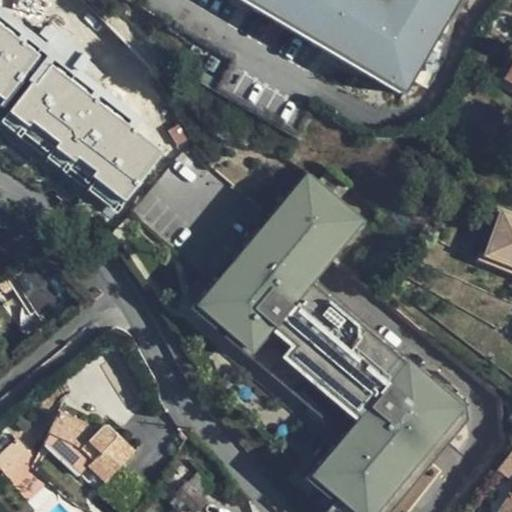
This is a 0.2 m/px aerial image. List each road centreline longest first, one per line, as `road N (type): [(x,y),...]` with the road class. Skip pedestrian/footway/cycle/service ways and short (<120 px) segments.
road 1 (unclassified): [(166,0),(346,100),(394,112),(414,107),(435,85),(477,0)]
road 2 (residential): [(278,511),(182,396),(121,288)]
road 3 (residential): [(121,288),(82,241),(0,171)]
road 4 (residential): [(121,288),(0,383)]
